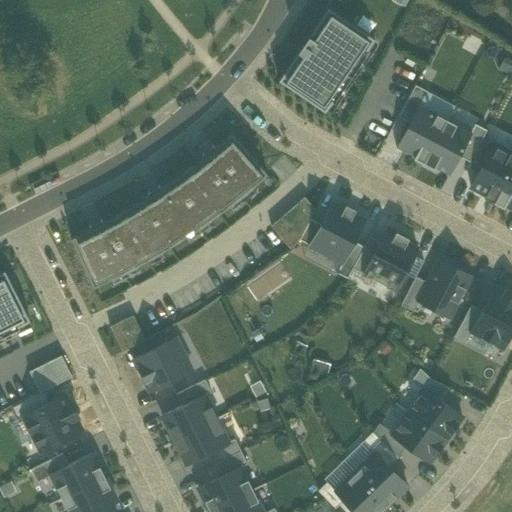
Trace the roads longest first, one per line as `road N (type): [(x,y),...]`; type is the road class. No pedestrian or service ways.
road 1 (residential): [(511,248),(285,129),(221,76)]
road 2 (residential): [(15,210),(163,511)]
road 3 (residential): [(221,76),(159,137),(15,210)]
road 4 (residential): [(431,511),(511,412)]
